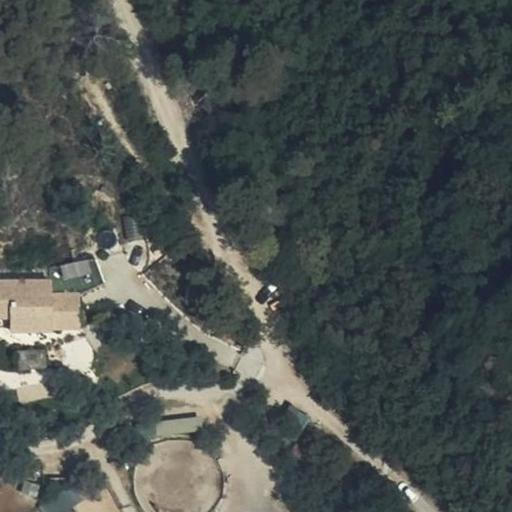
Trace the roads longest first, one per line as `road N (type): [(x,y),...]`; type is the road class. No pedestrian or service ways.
road 1 (track): [(295,388),(211,232),(108,0)]
road 2 (track): [(0,444),(81,445),(136,398),(166,392),(239,397),(295,388)]
road 3 (track): [(295,388),(425,511)]
